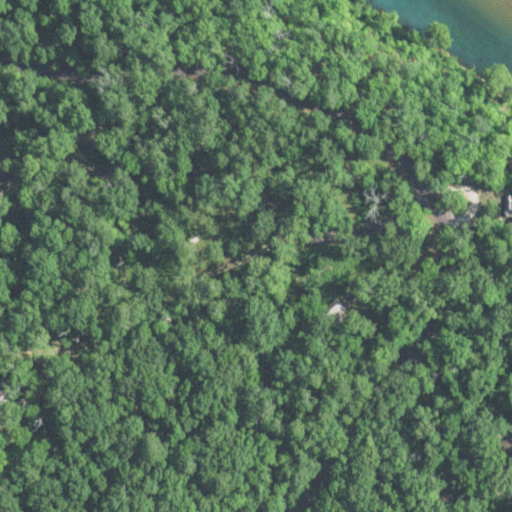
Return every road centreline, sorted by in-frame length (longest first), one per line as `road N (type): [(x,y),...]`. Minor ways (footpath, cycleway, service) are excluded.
road 1 (tertiary): [(298,511),(438,303),(447,226),(429,181),(364,123),(275,80),(210,66),(111,72),(0,55)]
road 2 (residential): [(444,215),(389,296),(337,338),(305,348),(206,348),(175,360),(62,428),(0,478)]
road 3 (residential): [(435,193),(366,222),(318,231),(287,222),(220,175),(188,167),(0,169)]
road 4 (track): [(0,362),(90,341),(293,225)]
road 5 (residential): [(423,511),(511,428)]
